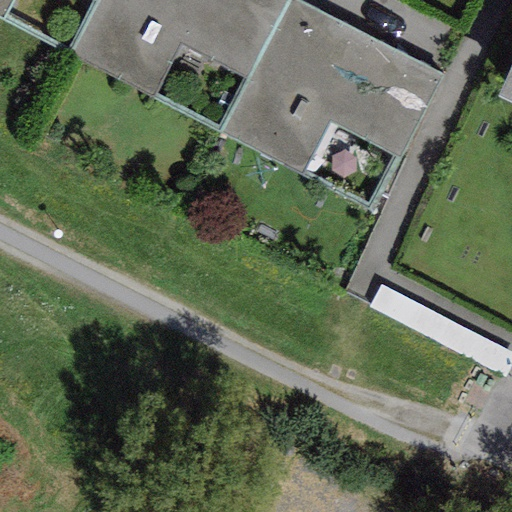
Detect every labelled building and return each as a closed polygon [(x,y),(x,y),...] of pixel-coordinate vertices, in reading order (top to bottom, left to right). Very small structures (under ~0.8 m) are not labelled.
[(0,0),(0,21),(69,57),(98,0),(0,0)] [(289,0),(98,0),(69,57),(219,136),(289,0)] [(442,80),(290,0),(289,0),(219,136),(371,215),(442,80)] [(511,70),(496,105),(511,112),(511,70)] [(511,353),(394,284),(384,300),(511,375),(511,372),(511,353)]
